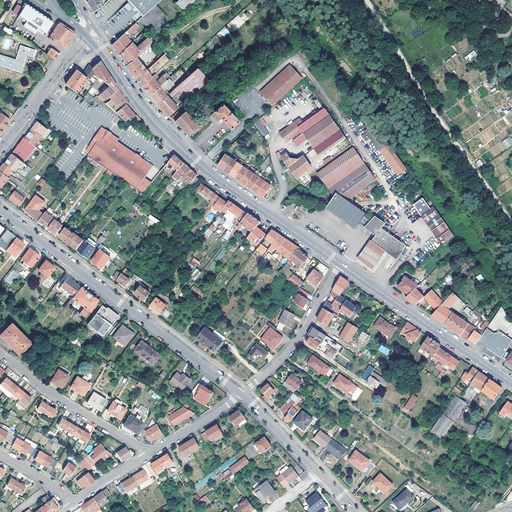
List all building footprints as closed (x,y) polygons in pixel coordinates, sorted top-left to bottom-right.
[(94,13),(103,4),(100,0),(87,0),(86,1),(90,7),(94,13)] [(127,0),(143,17),(160,0),(127,0)] [(178,0),(174,4),(183,14),(197,0),(178,0)] [(19,16),(18,17),(44,35),(45,35),(49,29),(54,22),(26,3),(23,8),(19,16)] [(21,7),(18,5),(13,12),(19,16),(23,8),(21,7)] [(64,49),(75,33),(60,23),(53,32),(49,29),(45,35),(49,38),(49,39),(64,49)] [(134,24),(114,43),(112,45),(115,49),(118,54),(119,56),(120,55),(132,44),(128,40),(127,37),(137,27),(134,24)] [(132,44),(120,55),(122,58),(123,60),(124,62),(127,65),(135,57),(151,43),(151,42),(148,38),(136,49),(132,44)] [(0,65),(21,73),(24,63),(23,62),(25,55),(27,56),(30,56),(40,64),(47,55),(44,53),(20,45),(15,60),(0,54),(0,65)] [(47,54),(55,60),(60,54),(52,48),(47,54)] [(464,56),(466,60),(477,55),(475,51),(464,56)] [(49,56),(47,55),(40,64),(42,66),(49,56)] [(135,57),(127,65),(125,66),(129,70),(134,76),(137,80),(139,82),(142,86),(155,74),(163,67),(166,63),(167,62),(169,61),(165,56),(148,71),(135,57)] [(101,61),(93,68),(90,66),(90,65),(88,68),(84,75),(89,79),(90,80),(96,72),(98,75),(105,81),(110,76),(106,70),(101,61)] [(261,92),(263,94),(293,66),(291,64),(261,92)] [(293,66),(263,94),(273,105),(303,78),(293,66)] [(183,81),(177,87),(188,99),(208,80),(198,68),(197,68),(188,77),(183,81)] [(77,93),(89,79),(84,75),(78,70),(72,78),(66,85),(77,93)] [(182,80),(183,81),(188,77),(182,70),(180,72),(179,74),(183,78),(182,80)] [(156,82),(154,80),(158,77),(155,74),(142,86),(146,91),(150,95),(168,79),(164,75),(156,82)] [(168,96),(163,91),(177,78),(174,75),(168,79),(150,95),(153,99),(158,105),(167,96),(168,96)] [(105,81),(110,85),(98,97),(101,100),(108,95),(118,89),(110,76),(105,81)] [(98,91),(100,88),(103,83),(99,80),(96,84),(93,87),(98,91)] [(122,96),(118,89),(108,95),(117,110),(125,104),(127,103),(124,98),(122,96)] [(90,103),(91,103),(95,99),(94,98),(88,93),(84,98),(90,103)] [(163,110),(169,116),(178,108),(167,96),(158,105),(163,110)] [(229,97),(227,99),(242,117),(245,115),(229,97)] [(131,111),(125,104),(117,110),(115,112),(129,121),(133,118),(135,116),(132,113),(131,111)] [(228,110),(223,104),(215,111),(230,128),(238,121),(233,115),(229,110),(228,110)] [(323,106),(297,124),(307,137),(319,155),(345,137),(323,106)] [(3,109),(1,112),(9,118),(11,115),(3,109)] [(180,127),(190,117),(183,110),(180,113),(178,111),(171,118),(174,120),(180,127)] [(0,114),(0,122),(5,126),(8,121),(10,119),(1,113),(0,114)] [(413,177),(367,113),(360,117),(406,181),(413,177)] [(190,117),(180,127),(182,129),(189,136),(199,127),(194,121),(195,120),(194,119),(193,120),(190,117)] [(254,125),(263,136),(268,131),(259,120),(254,125)] [(307,137),(297,124),(295,120),(279,132),(285,140),(292,139),(293,139),(297,144),(307,137)] [(33,129),(43,136),(48,129),(39,122),(36,125),(33,129)] [(89,148),(93,151),(106,132),(119,142),(121,139),(104,127),(89,148)] [(43,136),(33,129),(30,134),(26,139),(36,146),(44,137),(43,136)] [(49,129),(48,129),(43,136),(44,137),(46,139),(53,131),(49,129)] [(89,156),(90,157),(100,164),(110,170),(119,177),(129,183),(144,194),(147,189),(139,183),(143,178),(152,165),(119,142),(106,132),(93,151),(89,156)] [(506,149),(511,144),(511,140),(509,136),(501,143),(506,149)] [(25,163),(31,155),(31,154),(36,146),(26,139),(20,146),(14,154),(23,161),(25,163)] [(353,147),(317,172),(334,197),(326,207),(355,229),(367,213),(347,198),(375,179),(353,147)] [(282,156),(296,176),(312,166),(304,155),(288,153),(287,152),(282,156)] [(23,161),(14,154),(11,158),(6,164),(14,170),(16,171),(20,166),(23,161)] [(227,154),(219,166),(223,169),(228,172),(235,177),(241,181),(246,184),(251,188),(257,192),(262,195),(264,197),(272,186),(227,154)] [(171,164),(179,170),(184,163),(181,160),(176,155),(165,168),(168,171),(170,167),(169,166),(171,164)] [(10,175),(14,170),(6,164),(6,163),(4,166),(0,170),(9,177),(10,175)] [(182,177),(185,179),(190,184),(196,177),(198,175),(193,171),(184,163),(179,170),(173,177),(176,179),(178,181),(182,177)] [(9,177),(0,170),(0,184),(4,187),(10,178),(9,177)] [(10,178),(17,183),(19,182),(10,175),(9,177),(10,178)] [(196,177),(190,184),(194,187),(200,180),(196,177)] [(147,189),(152,184),(143,178),(139,183),(147,189)] [(184,184),(188,187),(190,184),(185,179),(182,182),(184,184)] [(179,190),(184,193),(188,187),(184,184),(179,190)] [(197,190),(210,200),(206,207),(207,208),(205,212),(206,213),(209,209),(210,210),(212,206),(213,200),(215,197),(217,198),(219,197),(216,195),(207,188),(202,184),(197,190)] [(425,195),(419,187),(407,196),(412,204),(425,195)] [(20,206),(25,199),(17,192),(15,195),(12,199),(20,206)] [(45,214),(40,210),(46,202),(37,195),(26,210),(36,218),(33,221),(37,224),(40,221),(45,214)] [(222,199),(219,197),(217,198),(215,197),(213,200),(212,206),(221,212),(222,210),(227,203),(222,199)] [(226,213),(234,204),(231,202),(229,201),(227,203),(222,210),(226,213)] [(135,204),(145,211),(147,209),(137,202),(135,204)] [(234,204),(226,213),(228,215),(236,221),(243,211),(239,208),(234,204)] [(455,236),(434,206),(421,215),(443,247),(455,236)] [(238,227),(247,214),(245,212),(243,211),(236,221),(238,222),(235,225),(238,227)] [(57,220),(47,212),(45,214),(40,221),(50,228),(56,220),(57,220)] [(247,214),(238,227),(233,233),(232,235),(234,236),(240,229),(244,225),(253,232),(257,227),(260,222),(255,217),(249,213),(247,214)] [(162,221),(152,215),(150,218),(159,225),(162,221)] [(375,216),(365,227),(376,236),(372,241),(374,243),(383,249),(397,259),(406,246),(382,228),(386,223),(375,216)] [(63,226),(56,220),(50,228),(57,234),(63,226)] [(67,242),(74,234),(74,233),(73,234),(65,227),(63,231),(64,232),(60,237),(67,242)] [(262,231),(257,227),(253,232),(247,239),(257,245),(266,234),(262,231)] [(204,234),(203,236),(206,239),(212,232),(208,229),(207,230),(204,234)] [(9,247),(16,237),(7,230),(0,239),(0,244),(6,250),(9,247)] [(67,242),(77,249),(84,241),(77,235),(79,232),(77,230),(74,233),(74,234),(67,242)] [(272,230),(266,238),(273,244),(280,235),(275,232),(272,230)] [(278,250),(286,239),(283,237),(280,235),(273,244),(272,245),(278,250)] [(104,241),(106,238),(103,236),(98,241),(102,244),(104,241)] [(25,244),(16,237),(9,247),(18,253),(25,244)] [(293,244),(286,239),(278,250),(291,260),(299,250),(300,249),(293,244)] [(87,257),(95,247),(87,240),(78,250),(87,257)] [(265,253),(270,247),(263,242),(258,248),(265,253)] [(371,266),(383,249),(374,243),(362,259),(371,266)] [(22,259),(25,262),(22,264),(27,267),(29,264),(32,267),(40,256),(30,248),(22,259)] [(111,257),(101,250),(92,261),(102,269),(111,257)] [(279,273),(298,288),(303,283),(289,271),(293,266),(291,265),(293,261),(298,266),(295,269),(297,271),(308,258),(299,250),(291,260),(285,267),(279,273)] [(49,263),(46,260),(39,270),(42,273),(40,276),(45,280),(48,277),(55,267),(52,265),(53,264),(50,262),(49,263)] [(195,272),(199,267),(194,263),(190,268),(195,272)] [(25,278),(29,272),(24,268),(20,273),(25,278)] [(122,276),(118,281),(126,287),(131,280),(125,276),(129,270),(127,268),(122,276)] [(4,280),(11,284),(18,273),(11,269),(4,280)] [(314,269),(307,277),(318,286),(324,277),(314,269)] [(476,277),(480,283),(484,279),(480,274),(476,277)] [(427,282),(424,280),(422,282),(419,285),(405,276),(398,287),(405,292),(403,294),(407,296),(416,287),(418,286),(420,289),(427,282)] [(68,277),(61,286),(66,289),(70,293),(74,296),(81,287),(77,284),(68,277)] [(348,281),(341,277),(338,283),(331,294),(338,299),(340,295),(348,281)] [(432,290),(439,283),(437,280),(430,287),(432,290)] [(192,289),(202,296),(204,293),(196,289),(197,288),(194,286),(192,289)] [(83,316),(86,318),(98,300),(81,287),(74,296),(68,304),(71,306),(76,300),(88,309),(83,316)] [(145,302),(151,294),(142,287),(136,294),(145,302)] [(416,304),(425,296),(416,287),(407,296),(406,297),(411,300),(416,304)] [(298,288),(295,292),(299,294),(294,302),(303,307),(308,300),(306,298),(308,294),(298,288)] [(444,302),(432,290),(425,296),(437,310),(444,303),(444,302)] [(166,296),(165,296),(161,292),(159,295),(170,303),(172,300),(166,296)] [(471,325),(445,306),(455,295),(453,292),(444,302),(444,303),(437,310),(432,315),(449,327),(461,335),(462,334),(469,326),(471,325)] [(354,311),(356,312),(360,307),(356,304),(355,305),(348,300),(344,298),(340,295),(338,299),(334,306),(341,311),(348,315),(350,311),(353,313),(354,311)] [(167,305),(157,298),(151,306),(160,314),(167,305)] [(327,301),(324,307),(338,316),(341,311),(334,306),(327,301)] [(117,317),(102,306),(88,324),(102,336),(117,317)] [(321,314),(318,319),(328,326),(334,315),(324,309),(321,314)] [(295,315),(286,310),(276,328),(282,331),(285,325),(289,327),(295,315)] [(382,317),(382,319),(395,328),(396,326),(382,317)] [(390,336),(395,328),(382,319),(380,318),(375,326),(390,336)] [(480,325),(481,326),(483,324),(487,321),(483,318),(477,323),(480,325)] [(413,326),(405,321),(400,328),(405,332),(409,340),(412,339),(416,341),(422,333),(418,330),(415,332),(413,326)] [(348,343),(358,328),(352,324),(351,324),(349,322),(339,338),(348,343)] [(263,339),(274,348),(283,338),(275,332),(277,329),(276,328),(270,323),(268,326),(271,329),(263,339)] [(31,343),(12,324),(0,335),(19,354),(31,343)] [(245,324),(242,327),(248,332),(251,328),(245,324)] [(465,336),(469,338),(472,336),(477,331),(480,328),(479,327),(476,324),(472,328),(469,326),(462,334),(465,336)] [(472,336),(487,348),(487,344),(489,341),(492,341),(493,339),(493,336),(495,333),(483,324),(481,326),(480,328),(477,331),(472,336)] [(134,334),(122,326),(113,337),(125,346),(134,334)] [(308,335),(321,344),(325,347),(329,349),(330,348),(330,347),(328,345),(329,343),(324,340),(327,336),(313,327),(311,331),(308,335)] [(223,341),(206,328),(199,338),(211,346),(210,348),(215,352),(223,341)] [(362,331),(358,338),(365,342),(369,335),(362,331)] [(487,348),(501,358),(511,342),(508,339),(508,337),(502,332),(495,333),(493,336),(493,339),(492,341),(489,341),(487,344),(487,348)] [(321,344),(308,335),(306,339),(305,341),(317,349),(321,344)] [(435,341),(428,337),(421,347),(432,355),(429,360),(431,361),(433,357),(446,365),(447,364),(455,370),(460,362),(458,360),(452,356),(446,352),(439,348),(441,345),(435,341)] [(209,349),(210,348),(211,346),(199,338),(197,340),(209,349)] [(283,338),(274,348),(276,350),(284,339),(283,338)] [(155,352),(141,342),(133,352),(140,357),(140,356),(148,361),(153,365),(160,356),(155,352)] [(339,350),(342,346),(335,342),(333,345),(339,350)] [(259,354),(264,358),(269,353),(258,344),(248,356),(254,361),(259,354)] [(378,351),(388,354),(390,349),(380,346),(378,351)] [(329,349),(325,355),(333,360),(338,353),(330,348),(329,349)] [(365,348),(362,353),(368,356),(371,352),(365,348)] [(331,376),(335,370),(334,370),(331,367),(314,355),(309,363),(326,375),(327,373),(331,376)] [(373,372),(376,369),(372,366),(363,379),(367,381),(370,377),(373,372)] [(470,384),(478,372),(476,370),(473,368),(468,374),(465,372),(461,379),(465,381),(466,379),(469,381),(467,384),(469,385),(470,384)] [(62,388),(69,376),(58,370),(51,381),(62,388)] [(373,372),(370,377),(372,378),(369,382),(377,389),(381,383),(386,387),(389,383),(373,372)] [(478,372),(470,384),(482,392),(490,380),(484,376),(478,372)] [(183,378),(182,377),(178,374),(171,383),(183,392),(191,381),(185,376),(183,378)] [(286,382),(284,386),(293,392),(294,393),(303,383),(293,375),(287,382),(286,382)] [(336,383),(350,393),(349,395),(355,399),(363,389),(359,386),(358,387),(341,375),(336,383)] [(84,396),(90,385),(77,377),(71,388),(84,396)] [(1,384),(7,389),(13,394),(20,400),(26,405),(32,399),(25,393),(19,388),(12,383),(6,378),(1,384)] [(497,384),(490,380),(482,392),(494,400),(502,388),(497,384)] [(269,383),(261,390),(260,391),(262,393),(263,392),(265,395),(263,397),(267,402),(273,397),(271,394),(275,391),(274,390),(276,389),(271,382),(269,384),(269,383)] [(214,392),(199,384),(190,395),(206,405),(214,392)] [(462,396),(474,404),(482,392),(470,384),(469,385),(463,394),(462,396)] [(100,411),(107,400),(94,393),(87,404),(100,411)] [(404,409),(409,412),(419,398),(414,395),(404,409)] [(456,396),(443,415),(433,429),(444,436),(454,422),(466,404),(456,396)] [(121,419),(127,409),(114,400),(108,411),(121,419)] [(56,410),(49,406),(42,402),(38,409),(45,413),(52,417),(56,410)] [(288,406),(285,404),(280,410),(286,415),(291,409),(294,405),(291,402),(288,406)] [(511,416),(511,404),(508,402),(500,413),(504,417),(507,413),(511,416)] [(145,414),(148,410),(141,405),(138,409),(145,414)] [(188,409),(184,407),(169,416),(174,425),(195,413),(188,409)] [(291,409),(286,415),(285,417),(291,422),(297,413),(296,412),(291,409)] [(240,423),(246,418),(240,410),(239,411),(238,410),(234,412),(232,414),(233,416),(230,418),(236,426),(240,423)] [(313,419),(302,411),(294,423),(305,430),(313,419)] [(137,433),(143,423),(130,415),(124,426),(137,433)] [(86,443),(90,435),(83,431),(76,427),(69,422),(62,418),(58,425),(65,430),(69,432),(72,434),(79,438),(86,443)] [(153,418),(145,431),(147,434),(145,435),(148,440),(150,439),(152,441),(163,434),(157,425),(153,418)] [(209,430),(201,434),(206,442),(211,439),(212,441),(216,439),(217,440),(224,436),(223,434),(223,433),(218,424),(209,430)] [(8,433),(1,429),(0,430),(0,439),(3,442),(5,440),(9,442),(13,435),(14,432),(10,429),(8,433)] [(325,448),(341,459),(347,451),(344,448),(332,439),(331,440),(320,431),(314,439),(325,448)] [(19,450),(24,442),(13,435),(9,442),(13,444),(12,446),(19,450)] [(262,453),(265,452),(272,447),(265,437),(256,444),(262,453)] [(192,440),(187,443),(184,445),(180,448),(182,452),(184,455),(186,458),(190,456),(189,455),(193,453),(201,448),(195,438),(192,440)] [(35,448),(24,442),(19,450),(26,455),(28,453),(31,455),(35,448)] [(101,444),(84,459),(80,463),(86,469),(87,471),(96,463),(95,462),(105,453),(108,456),(109,454),(110,455),(111,455),(107,450),(106,451),(103,448),(104,447),(101,444)] [(131,455),(125,447),(117,453),(122,461),(126,459),(127,460),(128,459),(127,458),(131,455)] [(47,455),(35,448),(31,455),(36,457),(35,459),(42,464),(47,455)] [(356,451),(350,461),(363,471),(370,461),(356,451)] [(165,457),(160,460),(156,463),(152,465),(157,474),(165,468),(174,463),(169,454),(165,457)] [(58,461),(47,455),(42,464),(49,468),(51,465),(54,468),(58,461)] [(236,472),(250,463),(246,457),(230,469),(232,472),(234,474),(236,472)] [(70,475),(76,467),(69,462),(63,470),(70,475)] [(280,471),(289,483),(298,476),(291,467),(288,469),(286,466),(280,471)] [(117,487),(123,494),(126,492),(125,491),(126,490),(127,492),(138,485),(149,479),(144,470),(139,473),(133,477),(126,481),(117,487)] [(92,483),(95,481),(89,472),(77,481),(82,487),(84,485),(86,487),(92,483)] [(289,483),(282,474),(277,477),(284,487),(289,483)] [(381,474),(373,482),(385,493),(393,485),(381,474)] [(7,486),(14,490),(21,494),(26,486),(19,482),(12,478),(7,486)] [(268,498),(275,493),(266,481),(256,489),(259,494),(258,495),(263,502),(266,499),(265,498),(267,497),(268,498)] [(97,503),(99,506),(100,506),(103,504),(108,500),(106,497),(111,493),(107,488),(103,491),(93,498),(97,503)] [(407,507),(405,505),(413,497),(407,489),(394,501),(402,511),(407,507)] [(326,505),(317,493),(307,501),(311,507),(307,511),(308,511),(323,511),(326,510),(323,507),(326,505)] [(205,494),(200,498),(204,503),(209,500),(205,494)] [(51,500),(48,502),(47,501),(44,497),(42,499),(46,504),(52,511),(53,511),(58,509),(56,504),(58,503),(54,498),(51,500)] [(99,506),(97,503),(93,498),(87,502),(81,507),(85,511),(88,509),(89,511),(95,511),(101,508),(99,506)] [(249,510),(250,511),(254,508),(246,499),(240,503),(238,505),(240,507),(235,511),(236,511),(246,511),(247,511),(249,510)] [(475,502),(470,508),(474,511),(479,505),(475,502)]
